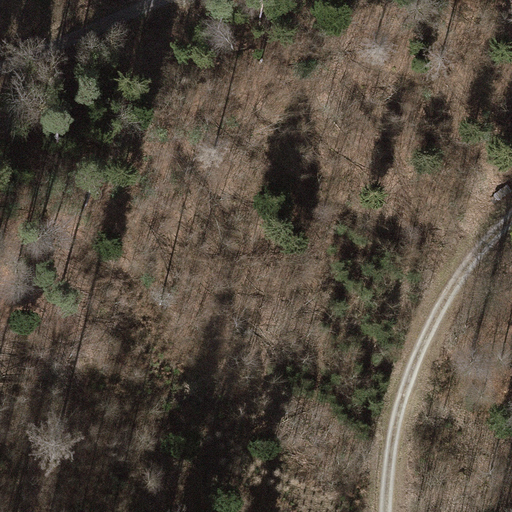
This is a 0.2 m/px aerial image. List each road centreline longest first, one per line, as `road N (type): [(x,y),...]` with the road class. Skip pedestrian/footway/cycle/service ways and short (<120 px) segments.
road 1 (track): [(391,511),(393,455),(411,375),(449,298),(511,217)]
road 2 (track): [(163,0),(0,70)]
